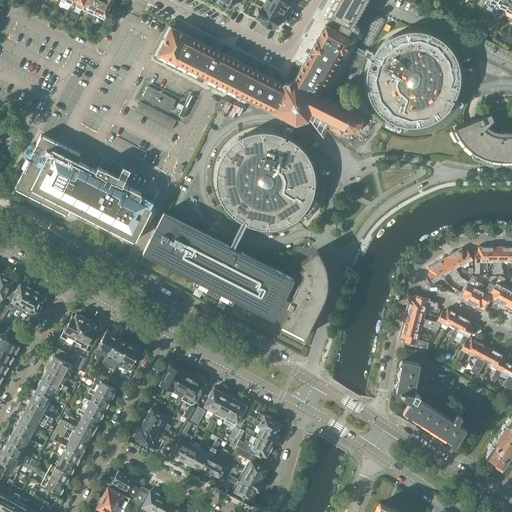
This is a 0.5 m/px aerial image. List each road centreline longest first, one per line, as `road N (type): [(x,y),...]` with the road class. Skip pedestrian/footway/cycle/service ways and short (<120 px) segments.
road 1 (residential): [(511,175),(447,175),(394,199),(370,220),(341,271),(309,377)]
road 2 (residential): [(158,0),(278,50),(293,42),(318,0)]
road 3 (tertiary): [(166,335),(304,409)]
road 4 (tertiary): [(309,377),(178,307)]
road 5 (residential): [(0,414),(69,284)]
road 6 (tertiary): [(500,502),(380,419)]
road 7 (residential): [(233,511),(106,447)]
road 8 (residential): [(380,419),(408,283)]
road 9 (unknown): [(176,154),(202,95),(143,59)]
road 10 (residential): [(106,447),(166,335)]
road 11 (residential): [(408,283),(450,246),(511,239)]
